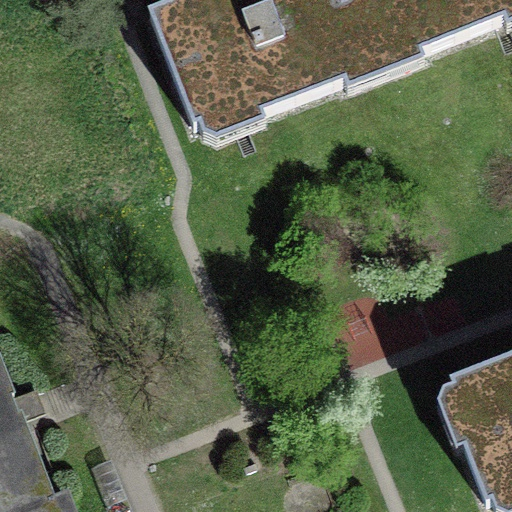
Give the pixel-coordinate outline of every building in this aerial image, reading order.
[(378,62),(353,0),(203,0),(150,21),(194,133),(251,112),(255,123),(351,86),(346,74),(378,62)] [(511,0),(353,0),(378,62),(409,50),(413,60),(510,23),(506,13),(511,10),(511,0)] [(511,365),(453,389),(468,426),(457,431),(487,508),(511,498),(511,365)] [(0,511),(47,511),(55,509),(54,508),(0,368),(0,511)] [(68,502),(54,508),(55,509),(47,511),(72,511),(69,504),(68,502)]
